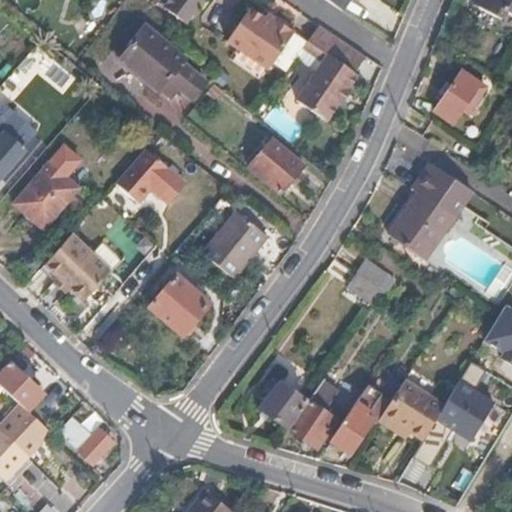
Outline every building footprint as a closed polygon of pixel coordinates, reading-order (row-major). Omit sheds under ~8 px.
[(186,27),(205,0),(170,0),(163,10),(186,27)] [(325,0),(328,2),(341,10),(348,0),(325,0)] [(511,14),(511,0),(477,0),(475,5),(502,20),(507,12),(511,14)] [(294,34),(266,15),(263,21),(248,11),(227,43),(269,71),(294,34)] [(320,26),(308,43),(303,50),(298,57),(318,70),(297,102),(327,121),(339,103),(342,104),(351,91),(349,89),(358,76),(354,73),(365,57),(320,26)] [(144,83),(170,48),(145,28),(118,63),(144,83)] [(205,84),(183,67),(187,60),(170,48),(144,83),(159,94),(161,90),(173,98),(179,89),(193,99),(205,84)] [(470,113),(486,86),(462,71),(451,90),(437,113),(457,126),(466,111),(470,113)] [(0,174),(22,149),(0,129),(0,174)] [(219,145),(203,133),(198,140),(214,152),(219,145)] [(280,194),(302,165),(271,141),(249,169),(280,194)] [(44,233),(80,190),(67,178),(83,159),(63,142),(10,204),(44,233)] [(149,187),(163,198),(168,203),(184,182),(146,148),(116,183),(137,201),(149,187)] [(425,261),(454,215),(419,192),(390,238),(425,261)] [(232,278),(266,235),(235,211),(202,255),(232,278)] [(112,270),(72,233),(45,265),(84,301),(112,270)] [(392,276),(367,259),(365,259),(357,271),(383,289),(392,276)] [(383,289),(357,271),(346,286),(351,290),(373,304),(383,289)] [(182,336),(207,306),(209,304),(176,276),(150,308),(182,336)] [(41,395),(6,364),(0,370),(0,388),(19,406),(27,412),(41,395)] [(288,429),(307,402),(271,377),(258,396),(264,400),(259,407),(288,429)] [(424,440),(445,404),(405,379),(378,421),(395,432),(406,439),(410,431),(424,440)] [(317,448),(335,420),(321,410),(334,389),(321,382),(307,402),(288,429),(302,438),(317,448)] [(461,384),(437,422),(469,442),(493,403),(461,384)] [(353,454),(376,417),(365,410),(375,393),(366,388),(331,440),(349,451),(353,454)] [(0,434),(25,457),(48,432),(27,412),(19,406),(0,426),(0,434)] [(92,465),(110,444),(97,432),(91,439),(70,420),(57,434),(92,465)] [(25,457),(0,434),(0,477),(4,481),(10,486),(32,463),(25,457)] [(233,511),(234,511),(204,489),(186,511),(233,511)] [(55,511),(45,503),(36,511),(55,511)]
